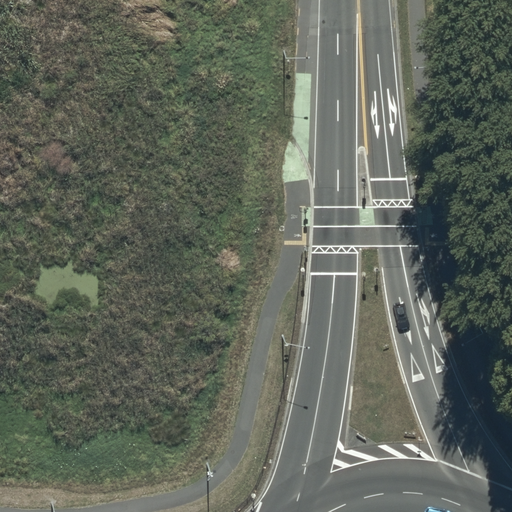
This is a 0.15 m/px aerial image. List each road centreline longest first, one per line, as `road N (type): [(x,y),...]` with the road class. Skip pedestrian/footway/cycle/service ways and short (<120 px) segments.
road 1 (secondary): [(373,0),(408,292),(432,379),(488,511)]
road 2 (secondary): [(298,511),(332,296),(345,0)]
road 3 (trunk): [(326,511),(406,491),(475,511)]
